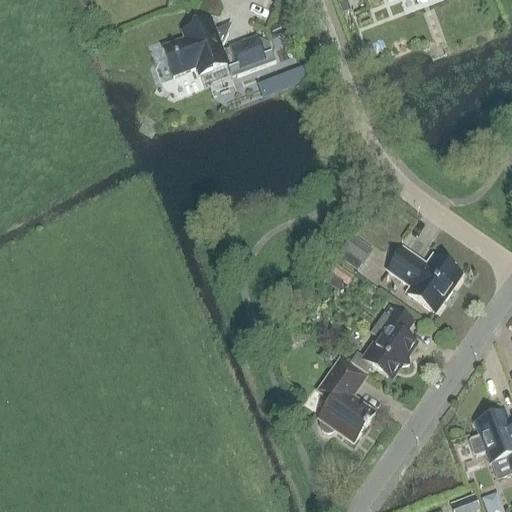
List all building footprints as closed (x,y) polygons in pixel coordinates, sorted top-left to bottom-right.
[(350,12),(346,1),(340,4),(337,5),(341,16),(345,15),(350,12)] [(184,42),(161,50),(166,64),(166,65),(164,70),(168,82),(174,84),(188,79),(190,74),(190,73),(195,71),(198,79),(202,92),(231,81),(229,76),(234,74),(237,80),(275,65),(275,64),(274,64),(268,48),(260,51),(256,40),(229,50),(230,51),(222,54),(221,49),(222,48),(227,37),(216,32),(214,32),(211,23),(181,34),(184,42)] [(262,102),(299,87),(310,82),(310,81),(305,68),(256,88),(262,102)] [(363,266),(372,252),(351,238),(342,252),(363,266)] [(387,274),(411,290),(406,296),(434,316),(461,278),(432,259),(424,270),(415,264),(417,262),(402,252),(387,274)] [(335,268),(329,276),(341,284),(347,288),(352,280),(335,268)] [(356,357),(350,366),(366,377),(371,369),(390,383),(400,368),(408,367),(407,359),(416,347),(403,337),(412,324),(390,309),(377,328),(371,337),(378,341),(363,362),(356,357)] [(320,432),(323,435),(327,436),(330,435),(334,433),(353,446),(364,431),(365,432),(368,429),(366,428),(374,416),(351,400),(365,380),(340,362),(317,394),(330,403),(318,422),(321,424),(320,428),(320,432)] [(474,428),(477,426),(481,437),(469,442),(469,443),(470,443),(476,458),(475,458),(475,460),(488,455),(491,464),(488,466),(489,467),(506,460),(511,474),(511,433),(509,435),(502,417),(505,416),(505,414),(473,426),(474,428)] [(466,511),(479,511),(480,511),(475,499),(463,504),(466,511)]
